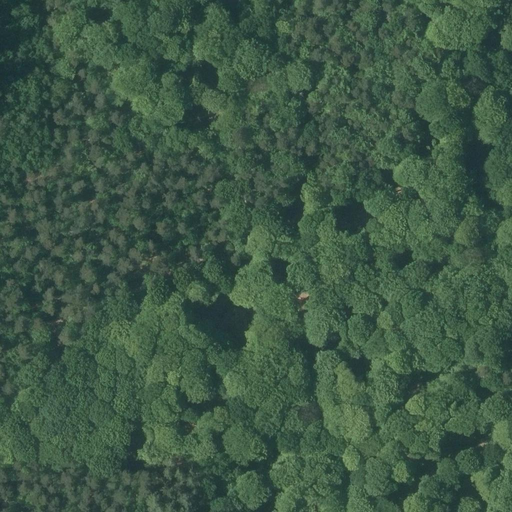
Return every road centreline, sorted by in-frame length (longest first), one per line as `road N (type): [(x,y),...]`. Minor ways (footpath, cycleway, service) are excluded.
road 1 (track): [(0,422),(50,371),(138,316),(337,242),(511,157)]
road 2 (track): [(348,511),(246,213)]
road 3 (track): [(243,511),(183,450),(111,458),(0,452)]
road 4 (track): [(246,213),(172,0)]
